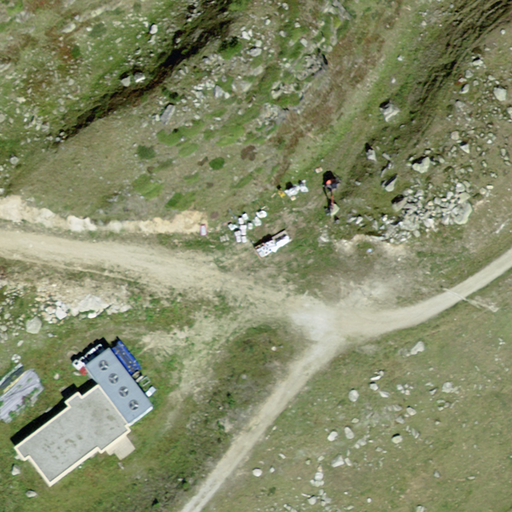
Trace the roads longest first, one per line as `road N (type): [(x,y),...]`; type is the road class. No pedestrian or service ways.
road 1 (track): [(346,320),(0,242)]
road 2 (track): [(511,259),(400,323),(346,320)]
